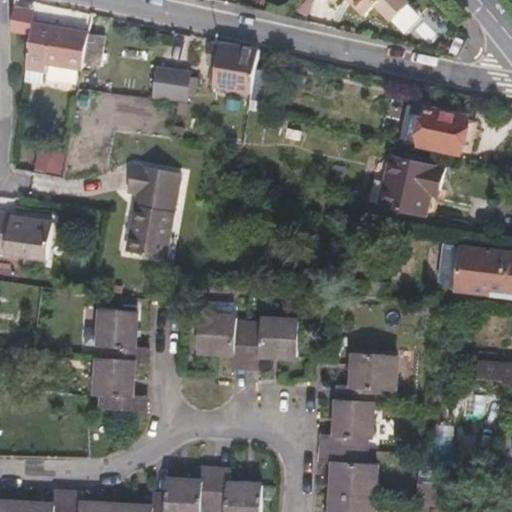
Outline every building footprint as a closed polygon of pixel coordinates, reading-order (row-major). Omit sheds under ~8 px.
[(409,3),(406,0),(331,0),(335,3),(337,0),(349,0),(366,16),(376,5),(392,21),(409,3)] [(35,12),(14,8),(11,32),(32,36),(35,12)] [(85,64),(90,33),(51,27),(49,33),(33,31),(32,36),(27,71),(43,73),(45,63),(83,69),(85,64)] [(102,66),(107,36),(90,33),(85,64),(102,66)] [(257,69),(260,50),(219,41),(218,51),(221,53),(216,87),(252,93),(257,69)] [(79,89),(81,69),(47,65),(45,85),(79,89)] [(192,71),(159,65),(154,94),(188,100),(192,71)] [(272,103),(277,72),(257,69),(252,93),(251,99),(272,103)] [(43,73),(27,71),(26,84),(41,86),(43,73)] [(460,154),(468,116),(431,108),(423,146),(460,154)] [(63,156),(40,152),(37,170),(60,174),(63,156)] [(439,197),(446,168),(392,156),(381,207),(427,217),(432,196),(439,197)] [(168,257),(182,175),(135,166),(130,194),(137,196),(128,251),(168,257)] [(0,253),(50,261),(55,223),(12,217),(12,214),(0,212),(0,253)] [(511,291),(511,252),(463,246),(461,263),(448,262),(448,275),(459,276),(458,292),(492,296),(492,290),(511,291)] [(391,301),(392,284),(360,280),(359,298),(391,301)] [(138,348),(139,312),(102,309),(100,346),(108,347),(107,358),(137,360),(150,361),(151,350),(138,348)] [(298,358),(301,321),(264,319),(264,326),(253,326),(238,325),(237,318),(202,317),(200,353),(236,355),(235,366),(250,367),(262,367),(263,357),(298,358)] [(398,375),(400,357),(354,353),(353,372),(398,375)] [(136,396),(137,360),(107,358),(99,357),(97,395),(105,395),(104,410),(147,411),(148,398),(136,396)] [(511,364),(480,363),(478,380),(510,382),(511,381),(511,364)] [(365,451),(365,438),(374,438),(376,402),(382,402),(383,389),(398,389),(398,375),(353,372),(352,387),(339,386),(338,400),(336,436),(323,435),(322,449),(322,461),(335,463),(332,497),(331,511),(376,511),(378,499),(380,465),(365,465),(365,451)] [(262,511),(263,485),(230,483),(230,470),(217,469),(204,469),(203,481),(170,480),(169,494),(155,494),(155,506),(117,504),(83,503),(83,493),(69,493),(57,493),(56,503),(21,501),(0,500),(0,511),(262,511)] [(434,511),(436,486),(419,485),(417,501),(416,511),(434,511)]
